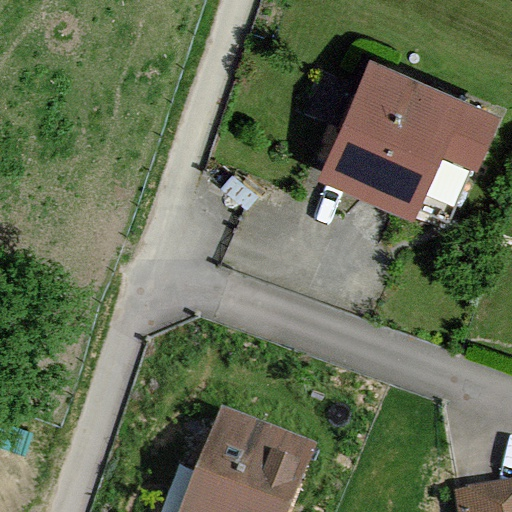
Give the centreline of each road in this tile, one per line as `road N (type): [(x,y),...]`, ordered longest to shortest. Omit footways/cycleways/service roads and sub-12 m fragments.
road 1 (residential): [(154,270),(511,399)]
road 2 (residential): [(154,270),(238,0)]
road 3 (residential): [(68,511),(154,270)]
